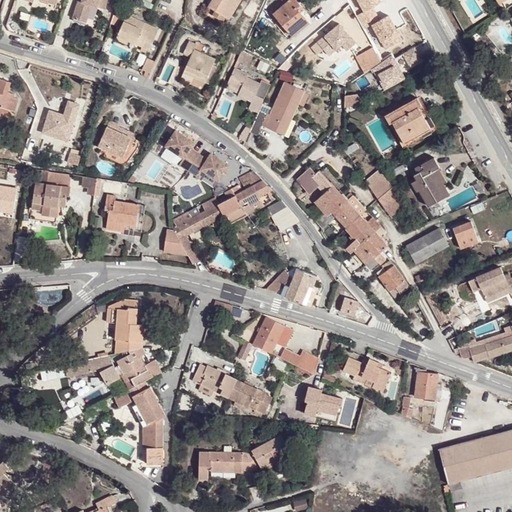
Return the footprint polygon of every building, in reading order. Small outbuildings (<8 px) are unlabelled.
[(104,10),(107,0),(81,0),(81,1),(78,0),(72,18),(86,22),(92,7),(104,10)] [(233,0),(212,0),(209,6),(215,10),(213,14),(219,19),(222,14),(225,16),(233,0)] [(298,7),(301,5),(297,0),(291,0),(286,4),(275,14),(293,35),(310,21),(298,7)] [(379,0),(356,0),(364,12),(357,16),(365,31),(381,22),(373,8),(381,3),(379,0)] [(315,22),(301,5),(298,7),(310,21),(312,24),(315,22)] [(411,23),(403,11),(389,20),(398,32),(411,23)] [(127,13),(117,34),(141,46),(149,50),(159,29),(127,13)] [(367,34),(374,47),(382,60),(420,34),(413,23),(411,23),(398,32),(389,20),(382,25),(367,34)] [(381,22),(365,31),(367,34),(382,25),(381,22)] [(338,23),(310,48),(317,55),(324,50),(330,57),(343,46),(347,51),(356,43),(338,23)] [(195,49),(197,44),(190,41),(184,53),(191,56),(184,72),(205,82),(215,59),(195,49)] [(402,46),(390,55),(394,60),(406,51),(402,46)] [(357,57),(365,72),(382,60),(374,47),(357,57)] [(402,54),(409,68),(423,61),(415,47),(402,54)] [(253,58),(240,52),(237,61),(249,66),(253,58)] [(389,57),(372,69),(384,91),(405,79),(389,57)] [(148,58),(145,64),(153,67),(155,61),(148,58)] [(443,73),(437,60),(426,66),(427,68),(422,70),(429,82),(443,73)] [(153,67),(145,64),(142,70),(150,73),(153,67)] [(248,74),(235,68),(228,83),(238,88),(237,92),(236,94),(251,100),(248,107),(257,111),(270,84),(261,81),(260,83),(247,77),(248,74)] [(0,113),(0,112),(2,107),(8,109),(15,111),(19,99),(14,98),(15,94),(7,92),(11,81),(0,77),(0,113)] [(259,110),(248,132),(257,136),(262,125),(281,134),(287,122),(285,121),(287,116),(292,119),(299,103),(304,93),(305,91),(285,82),(273,107),(274,108),(272,112),(271,115),(259,110)] [(226,87),(237,92),(238,88),(228,83),(226,87)] [(304,93),(299,103),(303,104),(308,94),(304,93)] [(347,107),(353,105),(350,96),(344,98),(347,107)] [(403,143),(432,127),(416,98),(384,116),(388,124),(391,122),(403,143)] [(55,133),(54,136),(68,141),(80,104),(70,101),(65,115),(51,111),(48,119),(44,118),(42,124),(46,125),(44,129),(55,133)] [(272,112),(261,106),(259,110),(271,115),(272,112)] [(287,122),(281,134),(285,135),(292,119),(287,116),(285,121),(287,122)] [(107,127),(135,139),(137,134),(109,122),(107,127)] [(131,150),(135,139),(107,127),(98,146),(123,157),(127,149),(131,150)] [(195,142),(177,129),(166,145),(184,157),(179,164),(188,170),(199,153),(191,148),(195,142)] [(345,149),(349,154),(358,148),(354,142),(345,149)] [(207,159),(199,153),(188,170),(197,176),(202,169),(215,178),(226,163),(211,153),(207,159)] [(429,207),(455,193),(448,180),(443,182),(436,169),(440,166),(435,157),(416,168),(417,170),(413,172),(418,179),(413,182),(417,190),(420,189),(429,207)] [(382,166),(366,179),(374,190),(389,178),(382,166)] [(311,177),(315,173),(310,167),(297,179),(310,193),(319,185),(311,177)] [(347,227),(360,215),(341,193),(319,169),(315,173),(311,177),(319,185),(325,192),(320,197),(321,198),(316,202),(324,211),(328,215),(332,211),(336,215),(347,227)] [(71,174),(46,170),(44,182),(36,181),(29,217),(56,222),(58,205),(59,201),(66,201),(67,193),(71,194),(72,186),(70,185),(71,174)] [(254,171),(233,182),(243,191),(264,181),(254,171)] [(98,178),(91,177),(89,190),(96,192),(98,178)] [(379,198),(393,185),(389,178),(374,190),(379,198)] [(242,205),(273,189),(264,181),(241,192),(240,193),(235,195),(242,205)] [(403,203),(393,185),(379,198),(389,213),(403,203)] [(0,207),(5,208),(8,188),(0,186),(0,207)] [(230,189),(235,195),(240,193),(234,187),(230,189)] [(235,195),(230,189),(223,193),(226,200),(220,203),(216,197),(203,203),(206,210),(175,227),(175,230),(189,254),(193,263),(203,258),(194,240),(191,241),(187,235),(226,215),(230,223),(248,214),(242,205),(235,195)] [(110,210),(109,220),(126,223),(137,225),(139,205),(115,200),(116,195),(108,194),(105,209),(110,210)] [(296,216),(283,201),(268,209),(272,215),(273,214),(279,226),(296,216)] [(323,227),(336,215),(332,211),(328,215),(324,211),(316,219),(323,227)] [(374,231),(360,215),(347,227),(358,238),(346,248),(351,253),(355,248),(374,231)] [(126,223),(109,220),(107,227),(125,230),(126,223)] [(471,221),(453,227),(461,248),(479,241),(471,221)] [(449,245),(439,227),(406,245),(416,262),(449,245)] [(164,250),(189,254),(175,230),(167,229),(164,250)] [(387,245),(374,231),(355,248),(372,267),(378,262),(374,256),(387,245)] [(16,237),(15,262),(26,263),(27,237),(16,237)] [(402,293),(409,286),(391,260),(382,267),(383,268),(377,273),(390,290),(396,285),(402,293)] [(511,270),(509,272),(506,264),(474,278),(478,288),(485,286),(489,296),(511,286),(511,270)] [(277,292),(276,292),(302,302),(309,284),(314,286),(318,276),(299,268),(297,268),(296,271),(295,272),(290,286),(285,285),(284,288),(281,287),(277,292)] [(277,292),(281,287),(292,276),(285,269),(266,288),(277,292)] [(415,276),(421,286),(426,283),(421,273),(415,276)] [(306,303),(314,286),(309,284),(302,302),(306,303)] [(491,300),(511,291),(511,286),(489,296),(491,300)] [(345,297),(353,299),(354,294),(346,291),(344,296),(345,297)] [(129,350),(144,347),(145,331),(137,330),(138,323),(139,307),(139,295),(126,294),(109,305),(108,321),(117,321),(116,338),(118,338),(125,339),(125,346),(130,346),(129,350)] [(359,301),(353,299),(345,297),(340,311),(355,316),(359,301)] [(212,312),(229,317),(233,305),(216,300),(212,312)] [(272,353),(285,325),(266,316),(252,344),(272,353)] [(137,330),(145,331),(146,324),(138,323),(137,330)] [(476,339),(459,346),(462,355),(467,357),(473,355),(475,361),(490,357),(490,358),(511,350),(511,325),(504,328),(505,332),(477,342),(476,339)] [(125,339),(118,338),(117,352),(129,350),(130,346),(125,346),(125,339)] [(252,343),(245,340),(237,355),(244,359),(252,343)] [(147,352),(144,347),(129,350),(132,353),(118,360),(123,371),(128,380),(129,379),(133,387),(136,385),(146,380),(153,376),(150,369),(149,369),(146,370),(139,357),(147,352)] [(300,356),(286,349),(281,358),(315,374),(319,358),(303,350),(300,356)] [(123,371),(120,365),(117,366),(110,354),(67,363),(69,375),(101,367),(110,382),(123,375),(121,372),(123,371)] [(146,370),(149,369),(142,355),(139,357),(146,370)] [(390,371),(380,367),(374,365),(376,361),(368,358),(366,362),(360,360),(359,362),(346,357),(341,371),(355,376),(354,378),(375,385),(374,386),(383,390),(390,371)] [(222,391),(229,395),(237,377),(227,373),(218,369),(209,364),(208,366),(201,363),(194,378),(202,382),(214,388),(217,383),(221,385),(223,380),(226,382),(222,391)] [(436,398),(440,373),(428,371),(428,369),(419,368),(416,396),(436,398)] [(237,377),(229,395),(238,399),(242,389),(245,390),(243,394),(247,396),(244,402),(266,412),(274,397),(267,394),(268,391),(253,385),(250,383),(237,377)] [(146,380),(136,385),(133,387),(130,388),(139,405),(148,400),(150,403),(146,405),(148,408),(142,411),(149,422),(144,425),(144,448),(164,447),(164,417),(168,415),(160,403),(152,385),(149,386),(146,380)] [(214,388),(222,391),(226,382),(223,380),(221,385),(217,383),(214,388)] [(211,394),(214,388),(202,382),(199,388),(211,394)] [(152,385),(160,403),(165,400),(156,383),(152,385)] [(322,411),(336,415),(338,406),(340,407),(342,398),(320,391),(321,389),(308,386),(304,400),(307,401),(304,413),(314,416),(315,415),(316,408),(319,404),(324,405),(322,411)] [(242,389),(238,399),(244,402),(247,396),(243,394),(245,390),(242,389)] [(127,390),(124,391),(117,394),(124,407),(134,402),(127,390)] [(402,413),(412,417),(414,408),(410,408),(411,398),(404,396),(403,405),(404,406),(402,413)] [(139,405),(142,411),(148,408),(146,405),(150,403),(148,400),(139,405)] [(334,420),(336,415),(322,411),(324,405),(319,404),(316,408),(315,415),(334,420)] [(511,429),(440,446),(443,462),(448,483),(511,467),(511,429)] [(249,451),(253,469),(261,465),(262,467),(270,463),(265,453),(268,452),(270,456),(274,454),(276,459),(290,452),(284,443),(286,441),(282,434),(249,451)] [(243,469),(253,469),(249,451),(200,451),(199,477),(209,477),(209,468),(212,468),(212,471),(243,471),(243,469)] [(265,453),(270,463),(276,459),(274,454),(270,456),(268,452),(265,453)] [(0,464),(0,483),(0,489),(0,497),(5,503),(13,495),(15,497),(21,490),(4,474),(9,469),(2,463),(0,464)] [(110,511),(108,505),(116,501),(112,494),(96,502),(99,509),(92,511),(85,511),(84,510),(79,511),(110,511)] [(306,501),(295,504),(296,511),(307,509),(306,501)]
